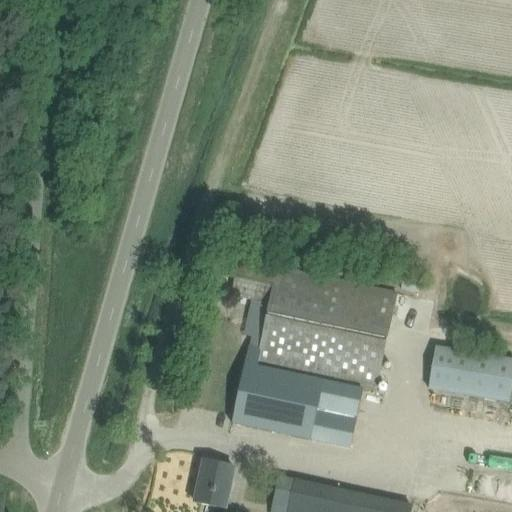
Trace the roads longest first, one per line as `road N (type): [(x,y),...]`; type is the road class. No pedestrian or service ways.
road 1 (unclassified): [(57,482),(193,0)]
road 2 (unknown): [(57,482),(94,479),(177,441),(325,460),(358,453),(408,420),(446,414),(511,423)]
road 3 (unclassified): [(14,457),(52,0)]
